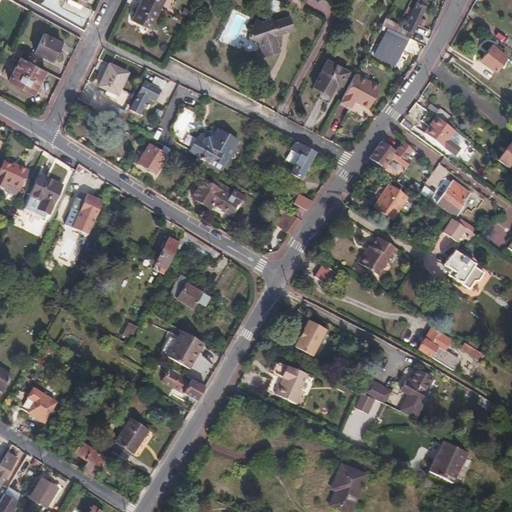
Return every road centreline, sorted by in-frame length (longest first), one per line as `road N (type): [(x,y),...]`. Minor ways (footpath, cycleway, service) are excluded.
road 1 (residential): [(355,163),(94,40)]
road 2 (residential): [(279,277),(48,132)]
road 3 (residential): [(142,511),(279,277)]
road 4 (track): [(279,277),(511,409)]
road 5 (residential): [(355,163),(428,63),(460,0)]
road 6 (residential): [(0,432),(134,511)]
road 7 (residential): [(279,277),(355,163)]
